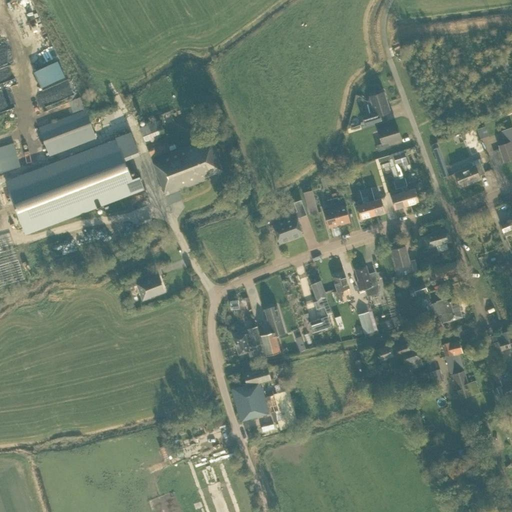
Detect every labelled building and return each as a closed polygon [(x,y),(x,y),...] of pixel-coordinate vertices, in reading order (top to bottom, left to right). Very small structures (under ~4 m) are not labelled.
[(42,86),(65,76),(58,60),(34,70),(42,86)] [(390,112),(384,92),(374,95),(372,94),(368,102),(372,104),(375,114),(363,118),(364,121),(366,128),(381,123),(379,115),(390,112)] [(40,128),(50,155),(96,138),(86,110),(40,128)] [(170,150),(165,137),(164,133),(159,120),(147,124),(148,125),(140,128),(151,157),(170,150)] [(390,148),(388,142),(401,138),(397,125),(378,131),(382,144),(376,146),(378,151),(390,148)] [(499,146),(505,162),(511,159),(511,146),(511,126),(501,130),(505,144),(499,146)] [(477,130),(481,139),(488,136),(485,127),(477,130)] [(165,195),(209,179),(208,177),(222,171),(211,140),(192,147),(191,145),(152,160),(165,195)] [(25,232),(144,187),(140,177),(132,179),(118,141),(6,183),(25,232)] [(478,141),(472,143),(476,155),(482,152),(478,141)] [(0,172),(21,167),(15,143),(0,146),(0,172)] [(433,148),(444,177),(455,173),(454,169),(448,171),(439,146),(433,148)] [(396,164),(407,161),(404,153),(393,156),(396,164)] [(455,173),(461,187),(480,179),(479,176),(485,174),(479,159),(471,163),(472,166),(455,173)] [(334,176),(341,174),(340,167),(332,169),(334,176)] [(405,178),(399,180),(403,192),(407,206),(419,202),(415,188),(409,190),(405,178)] [(313,189),(303,192),(310,214),(320,211),(313,189)] [(374,215),(370,202),(368,197),(366,189),(360,191),(364,203),(357,205),(361,219),(374,215)] [(395,209),(407,206),(403,192),(391,195),(395,209)] [(338,197),(333,199),(340,225),(350,222),(346,205),(340,206),(338,197)] [(374,215),(385,212),(381,198),(370,202),(374,215)] [(330,209),(324,211),(329,228),(340,225),(333,199),(328,200),(330,209)] [(291,218),(285,220),(292,239),(303,235),(296,217),(306,213),(301,200),(294,202),(297,211),(290,214),(291,218)] [(263,224),(269,222),(266,215),(261,217),(263,224)] [(280,243),(292,239),(285,220),(273,224),(280,243)] [(511,220),(501,225),(504,232),(511,228),(511,220)] [(433,232),(433,233),(425,236),(429,248),(452,242),(449,230),(441,232),(441,231),(440,231),(440,230),(438,227),(434,229),(433,232)] [(392,250),(396,267),(410,264),(405,246),(392,250)] [(0,285),(25,278),(16,247),(0,251),(0,285)] [(411,261),(414,272),(420,271),(417,259),(411,261)] [(460,274),(456,261),(444,265),(443,263),(429,267),(431,275),(432,275),(434,281),(444,278),(444,280),(460,274)] [(366,265),(355,269),(359,281),(356,282),(359,291),(365,289),(367,296),(380,293),(378,284),(375,284),(371,274),(369,275),(366,265)] [(350,288),(344,273),(333,276),(337,291),(335,292),(337,299),(342,297),(340,291),(350,288)] [(164,291),(159,276),(143,282),(140,275),(126,281),(129,287),(138,284),(143,299),(164,291)] [(314,302),(316,301),(318,309),(325,306),(322,299),(327,297),(321,281),(311,284),(316,295),(312,297),(314,302)] [(413,286),(416,296),(428,292),(425,282),(413,286)] [(455,295),(442,299),(435,302),(436,302),(431,304),(435,316),(440,314),(443,323),(449,321),(462,316),(459,308),(460,308),(459,302),(458,303),(455,295)] [(261,335),(267,356),(280,352),(276,336),(285,333),(277,305),(265,309),(270,327),(272,333),(261,335)] [(359,315),(365,334),(375,331),(369,312),(359,315)] [(309,322),(312,332),(331,326),(328,316),(309,322)] [(400,325),(398,318),(380,323),(382,332),(391,329),(391,328),(400,325)] [(434,322),(419,327),(421,334),(436,328),(434,322)] [(234,337),(239,354),(254,350),(253,346),(258,345),(261,344),(257,326),(248,329),(250,336),(249,336),(248,333),(234,337)] [(492,336),(497,351),(511,346),(511,333),(511,330),(492,336)] [(453,354),(454,355),(459,354),(459,353),(463,352),(459,340),(451,343),(450,342),(442,344),(445,356),(453,354)] [(248,352),(250,359),(266,355),(262,344),(261,344),(258,345),(253,346),(254,350),(248,352)] [(407,344),(394,348),(397,356),(400,355),(404,365),(412,362),(414,368),(423,365),(418,348),(409,351),(407,344)] [(391,345),(376,350),(373,351),(372,349),(364,351),(368,368),(369,368),(370,370),(377,368),(377,366),(376,362),(379,360),(380,361),(395,356),(391,345)] [(468,383),(459,354),(454,355),(453,354),(445,356),(451,374),(450,375),(452,382),(452,383),(453,386),(454,386),(454,388),(457,387),(460,399),(479,393),(476,381),(468,383)] [(355,360),(359,373),(367,371),(363,358),(355,360)] [(434,385),(442,382),(434,358),(426,361),(434,385)] [(267,413),(259,383),(271,379),(268,367),(244,373),(247,385),(231,389),(240,421),(267,413)] [(418,375),(422,388),(430,385),(426,372),(418,375)] [(281,392),(287,390),(285,381),(279,383),(281,392)] [(511,395),(511,383),(503,387),(507,398),(511,395)] [(493,390),(498,402),(506,399),(501,387),(493,390)] [(267,398),(271,411),(279,408),(275,395),(267,398)]
